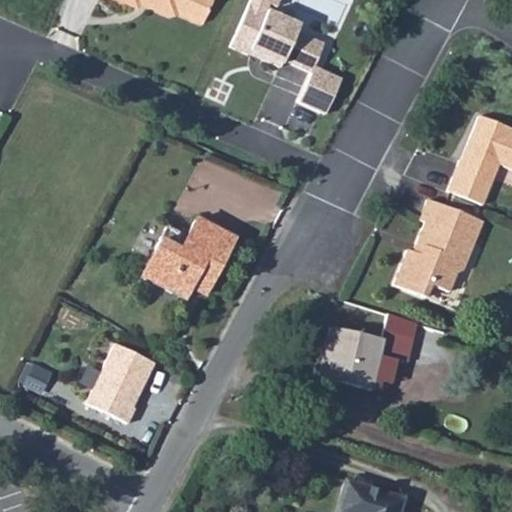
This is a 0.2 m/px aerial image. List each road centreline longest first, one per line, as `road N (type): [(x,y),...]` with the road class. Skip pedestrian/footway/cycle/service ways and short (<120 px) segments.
road 1 (residential): [(150,504),(336,178)]
road 2 (residential): [(336,178),(34,48),(0,48)]
road 3 (unknown): [(224,374),(511,468)]
road 4 (residential): [(336,178),(446,0)]
road 5 (residential): [(0,428),(150,504)]
